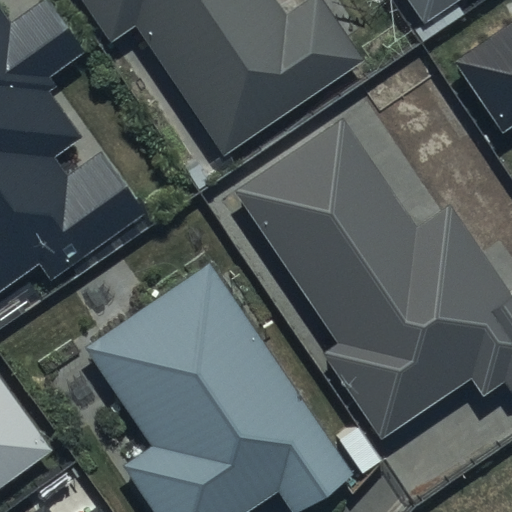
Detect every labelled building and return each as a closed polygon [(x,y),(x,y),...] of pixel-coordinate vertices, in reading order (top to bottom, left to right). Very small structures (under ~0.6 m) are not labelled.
[(42,0),(9,24),(0,11),(0,294),(36,269),(47,285),(148,213),(102,150),(64,177),(50,159),(79,138),(44,89),(53,83),(47,75),(82,51),(45,0),(42,0)] [(83,0),(111,42),(137,25),(224,155),(364,61),(323,0),(304,0),(286,13),(277,0),(83,0)] [(407,0),(424,24),(459,0),(407,0)] [(511,24),(458,61),(504,130),(511,125),(511,24)] [(415,225),(343,119),(235,193),(339,345),(324,355),(382,439),(471,378),(483,395),(504,380),(511,391),(511,293),(511,294),(448,203),(415,225)] [(209,263),(85,348),(152,446),(124,465),(156,511),(244,511),(278,489),(293,511),(302,511),(356,475),(209,263)] [(0,485),(49,451),(0,381),(0,485)]
